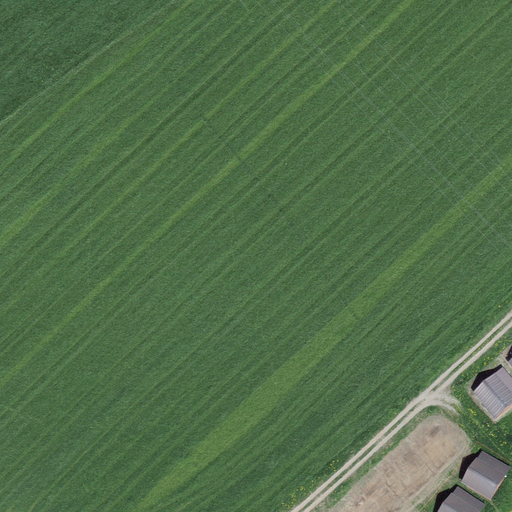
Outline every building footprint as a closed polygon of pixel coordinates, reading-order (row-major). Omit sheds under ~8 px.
[(511,377),(503,367),(473,392),(494,417),(511,402),(511,377)] [(420,488),(455,471),(439,438),(404,455),(420,488)] [(479,452),(462,483),(491,499),(508,468),(479,452)] [(399,466),(367,490),(382,511),(396,511),(420,495),(399,466)] [(456,487),(439,511),(479,511),(484,505),(456,487)] [(377,511),(366,495),(342,511),(377,511)]
